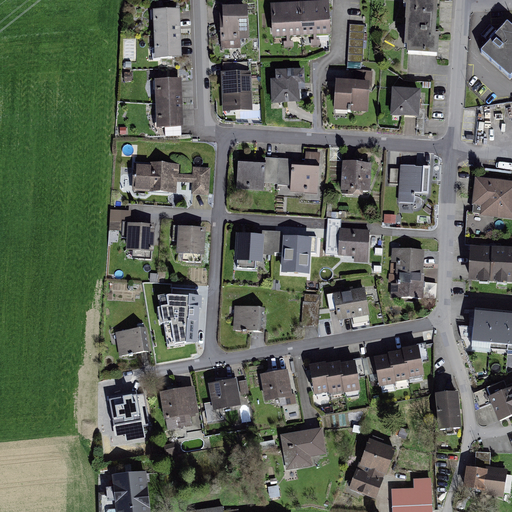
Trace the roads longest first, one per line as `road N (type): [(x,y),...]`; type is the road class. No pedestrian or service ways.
road 1 (residential): [(445,321),(210,363)]
road 2 (residential): [(224,135),(210,363)]
road 3 (residential): [(224,135),(451,145)]
road 4 (residential): [(451,145),(445,321)]
road 5 (residential): [(198,0),(204,126),(224,135)]
road 6 (residential): [(462,5),(451,145)]
